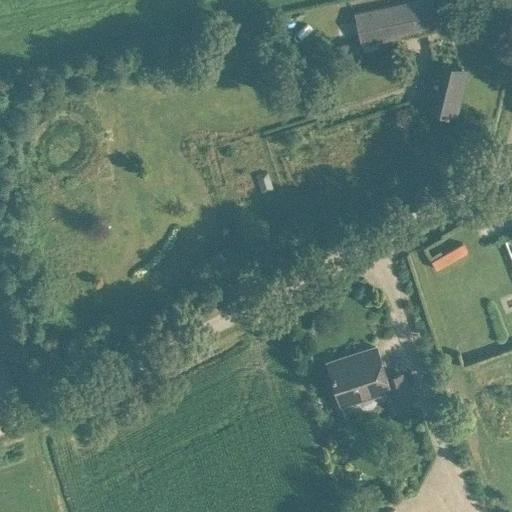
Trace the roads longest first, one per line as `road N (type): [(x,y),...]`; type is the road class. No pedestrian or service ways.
road 1 (unclassified): [(0,424),(98,385),(511,171)]
road 2 (unknown): [(464,511),(373,242)]
